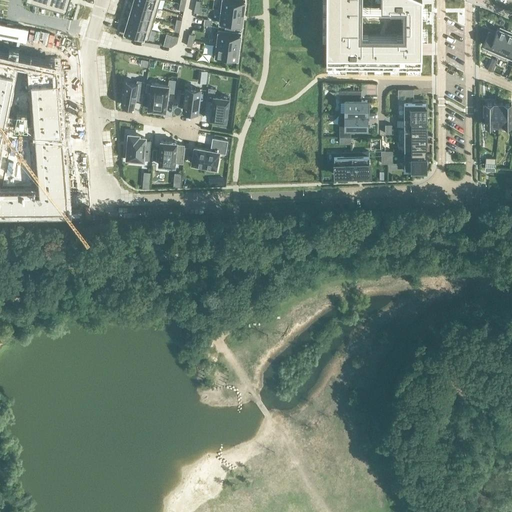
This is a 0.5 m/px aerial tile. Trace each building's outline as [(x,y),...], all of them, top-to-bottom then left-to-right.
[(133,0),(133,2),(157,9),(159,0),(133,0)] [(219,0),(219,10),(221,10),(243,13),(245,0),(243,0),(219,0)] [(326,0),(326,65),(421,65),(421,55),(421,44),(422,11),(422,4),(421,0),(326,0)] [(133,2),(130,12),(154,19),(157,9),(133,2)] [(221,10),(220,22),(226,23),(225,28),(235,29),(236,24),(242,25),(243,13),(221,10)] [(130,12),(127,23),(151,30),(154,19),(130,12)] [(127,23),(124,33),(131,35),(131,36),(139,39),(139,37),(148,40),(151,30),(127,23)] [(484,45),(482,50),(486,53),(487,51),(496,55),(507,30),(500,27),(499,28),(497,27),(495,33),(489,31),(483,44),(484,45)] [(216,31),(214,43),(239,47),(241,34),(235,33),(235,29),(225,28),(225,32),(216,31)] [(511,32),(507,30),(496,55),(506,59),(508,55),(511,56),(511,32)] [(214,43),(213,56),(224,57),(224,59),(232,60),(233,58),(237,59),(239,47),(214,43)] [(0,53),(0,209),(42,209),(42,210),(42,209),(68,209),(62,129),(61,121),(61,120),(59,100),(58,81),(58,80),(58,79),(57,65),(56,65),(56,61),(43,62),(0,53)] [(148,108),(148,109),(149,109),(154,109),(160,110),(165,111),(166,111),(166,110),(167,101),(167,100),(167,96),(168,96),(168,95),(168,92),(174,92),(176,80),(169,79),(168,85),(152,83),(151,82),(151,83),(151,84),(150,92),(148,108)] [(126,81),(121,104),(134,106),(135,98),(141,99),(144,82),(137,80),(137,83),(126,81)] [(181,93),(180,102),(184,103),(184,110),(197,111),(200,89),(186,87),(186,94),(181,93)] [(208,87),(207,100),(213,100),(212,104),(211,110),(212,110),(210,118),(210,119),(211,119),(225,121),(226,121),(227,120),(226,120),(229,98),(230,97),(228,97),(214,95),(215,88),(208,87)] [(339,100),(339,113),(365,113),(369,113),(369,102),(367,102),(367,100),(360,100),(360,89),(345,89),(345,100),(339,100)] [(412,102),(404,102),(404,116),(425,115),(425,111),(425,99),(412,99),(412,102)] [(485,105),(483,105),(483,115),(485,115),(485,125),(498,125),(498,103),(485,103),(485,105)] [(511,103),(498,103),(498,125),(511,125),(511,119),(511,109),(511,103)] [(339,113),(339,134),(347,134),(347,126),(367,126),(367,119),(365,119),(365,113),(339,113)] [(425,115),(404,116),(404,129),(426,128),(426,120),(425,120),(425,115)] [(426,128),(404,129),(404,142),(426,141),(426,128)] [(128,147),(127,157),(149,159),(151,140),(145,140),(145,137),(138,136),(139,134),(129,134),(128,141),(128,142),(128,146),(128,147)] [(195,147),(192,163),(216,167),(218,152),(225,153),(228,140),(213,137),(211,147),(212,147),(211,150),(195,147)] [(159,163),(159,164),(160,164),(174,165),(175,166),(175,164),(175,162),(183,163),(184,154),(184,147),(185,144),(177,143),(177,142),(177,141),(176,141),(172,141),(171,141),(162,140),(161,140),(161,141),(159,163)] [(426,141),(404,142),(404,155),(426,154),(426,141)] [(344,155),(334,156),(335,174),(346,174),(346,172),(352,172),(352,151),(344,151),(344,155)] [(369,151),(352,151),(352,172),(358,172),(359,173),(370,173),(369,151)] [(426,154),(404,155),(404,169),(407,169),(407,172),(420,171),(420,168),(426,168),(426,164),(426,154)]
